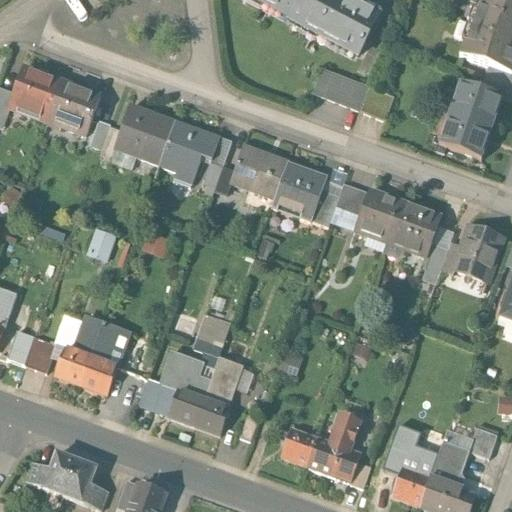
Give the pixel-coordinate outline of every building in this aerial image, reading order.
[(223,0),(282,30),(297,0),(223,0)] [(377,18),(340,0),(297,0),(282,30),(353,65),(377,18)] [(511,10),(483,0),(479,0),(458,61),(488,71),(484,82),(511,91),(511,10)] [(6,116),(48,131),(65,84),(24,69),(6,116)] [(369,92),(321,73),(311,98),(359,117),(369,92)] [(448,117),(492,132),(502,103),(511,106),(511,91),(484,82),(480,95),(459,87),(448,117)] [(107,99),(65,84),(48,131),(90,147),(107,99)] [(394,102),(369,92),(359,117),(383,127),(394,102)] [(162,181),(181,128),(132,111),(114,164),(162,181)] [(492,132),(448,117),(438,149),(481,164),(492,132)] [(181,128),(162,181),(210,198),(229,145),(181,128)] [(226,200),(270,214),(286,165),(241,150),(226,200)] [(331,179),(286,165),(270,214),(315,228),(331,179)] [(388,258),(405,207),(368,194),(351,245),(388,258)] [(405,207),(388,258),(426,270),(443,219),(405,207)] [(511,257),(511,238),(475,224),(450,290),(493,306),(511,257)] [(86,258),(108,265),(117,237),(95,230),(86,258)] [(0,347),(17,299),(0,294),(0,347)] [(511,295),(497,341),(511,345),(511,295)] [(104,331),(67,316),(55,349),(54,352),(66,356),(56,383),(80,393),(104,331)] [(150,385),(140,411),(195,431),(218,363),(231,328),(204,319),(192,354),(201,357),(203,368),(171,357),(160,388),(150,385)] [(132,341),(104,331),(80,393),(108,403),(132,341)] [(34,342),(16,336),(6,364),(24,370),(34,342)] [(55,349),(34,342),(24,370),(45,377),(54,352),(55,349)] [(218,363),(195,431),(220,440),(236,395),(247,399),(254,378),(242,373),(242,371),(218,363)] [(511,415),(511,403),(499,403),(498,415),(511,415)] [(360,426),(340,419),(330,447),(324,445),(313,477),(363,494),(372,468),(349,460),(360,426)] [(420,511),(438,459),(415,451),(420,439),(397,431),(382,474),(399,480),(391,503),(420,511)] [(313,477),(324,445),(293,434),(282,466),(313,477)] [(461,491),(463,482),(461,478),(469,456),(487,463),(495,441),(476,434),(473,445),(446,436),(438,459),(420,511),(419,511),(471,511),(477,496),(461,491)] [(59,494),(74,454),(51,445),(45,462),(32,457),(24,481),(59,494)] [(102,510),(111,488),(88,480),(95,461),(74,454),(59,494),(102,510)] [(156,511),(165,486),(132,476),(121,511),(156,511)]
